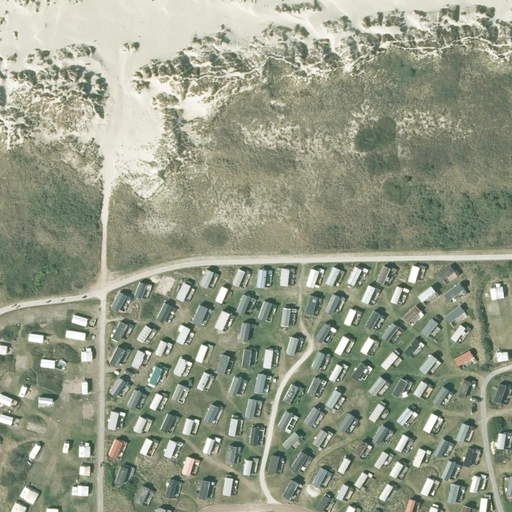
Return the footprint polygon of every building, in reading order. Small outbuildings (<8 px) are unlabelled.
[(389,267),(383,264),(376,279),(383,282),(389,267)] [(415,281),(419,266),(412,264),(408,279),(415,281)] [(454,270),(449,264),(435,274),(439,280),(454,270)] [(339,268),(333,265),(325,281),(331,284),(339,268)] [(353,284),(361,268),(355,265),(347,281),(353,284)] [(262,286),(265,268),(257,267),(255,285),(262,286)] [(286,285),(288,268),(281,267),(279,284),(286,285)] [(318,269),(310,267),(305,283),(312,286),(318,269)] [(206,287),(213,271),(206,268),(199,284),(206,287)] [(238,285),(244,270),(238,268),(232,283),(238,285)] [(317,277),(321,279),(325,270),(321,268),(317,277)] [(246,270),(240,285),(244,287),(251,273),(246,270)] [(215,271),(208,286),(213,288),(220,273),(215,271)] [(169,278),(164,276),(156,291),(162,293),(169,278)] [(146,283),(139,280),(133,295),(140,297),(146,283)] [(182,300),(190,284),(183,281),(176,297),(182,300)] [(463,288),(459,282),(444,292),(448,299),(463,288)] [(368,303),(374,286),(367,283),(360,300),(368,303)] [(435,291),(431,284),(417,294),(421,300),(435,291)] [(221,302),(227,287),(221,285),(215,299),(221,302)] [(396,303),(403,287),(397,285),(390,301),(396,303)] [(125,294),(120,292),(113,306),(119,309),(125,294)] [(242,313),(249,296),(242,293),(235,310),(242,313)] [(316,296),(308,293),(303,311),(310,313),(316,296)] [(331,313),(339,296),(332,293),(324,310),(331,313)] [(264,320),(270,303),(263,300),(257,317),(264,320)] [(162,321),(170,305),(164,302),(156,317),(162,321)] [(200,323),(207,306),(199,303),(192,320),(200,323)] [(420,310),(415,304),(401,316),(406,321),(420,310)] [(464,310),(459,304),(444,315),(448,321),(464,310)] [(286,325),(289,307),(282,306),(279,324),(286,325)] [(349,324),(356,310),(350,307),(343,322),(349,324)] [(229,312),(222,308),(214,325),(221,329),(229,312)] [(379,313),(372,310),(364,324),(370,328),(379,313)] [(87,325),(89,316),(75,312),(72,320),(87,325)] [(426,335),(437,321),(431,317),(420,331),(426,335)] [(118,340),(127,323),(119,319),(111,336),(118,340)] [(246,341),(249,323),(241,321),(238,339),(246,341)] [(127,338),(134,325),(129,322),(122,335),(127,338)] [(321,342),(330,326),(324,322),(314,338),(321,342)] [(397,326),(392,322),(381,335),(387,339),(397,326)] [(465,327),(460,323),(450,337),(455,341),(465,327)] [(142,341),(151,328),(145,324),(136,337),(142,341)] [(182,343),(189,327),(183,324),(176,340),(182,343)] [(44,341),(45,333),(30,332),(30,340),(44,341)] [(340,355),(349,338),(343,334),(334,351),(340,355)] [(292,354),(297,337),(290,335),(285,352),(292,354)] [(374,339),(369,336),(360,350),(365,353),(374,339)] [(419,342),(414,338),(404,351),(408,354),(419,342)] [(160,355),(166,341),(160,339),(154,352),(160,355)] [(201,361),(207,345),(201,343),(195,359),(201,361)] [(116,365),(124,348),(116,345),(108,362),(116,365)] [(247,366),(250,349),(243,347),(240,365),(247,366)] [(269,367),(272,349),(264,348),(262,366),(269,367)] [(137,367),(144,351),(138,349),(131,364),(137,367)] [(473,356),(469,349),(454,358),(458,365),(473,356)] [(398,355),(392,350),(380,363),(386,368),(398,355)] [(317,370),(324,354),(317,351),(310,367),(317,370)] [(223,373),(229,355),(221,352),(215,370),(223,373)] [(425,373),(436,358),(429,353),(418,368),(425,373)] [(15,367),(26,370),(29,358),(18,355),(15,367)] [(179,376),(187,360),(180,357),(173,373),(179,376)] [(366,366),(360,362),(350,375),(356,380),(366,366)] [(342,367),(337,363),(328,378),(334,381),(342,367)] [(155,385),(162,368),(155,365),(148,382),(155,385)] [(202,389),(209,373),(204,371),(196,387),(202,389)] [(260,392),(264,374),(257,372),(253,391),(260,392)] [(117,395),(125,378),(119,375),(111,392),(117,395)] [(320,379),(313,375),(305,391),(312,395),(320,379)] [(385,380),(379,375),(367,390),(373,394),(385,380)] [(407,381),(401,377),(391,393),(397,396),(407,381)] [(464,398),(469,380),(463,378),(457,396),(464,398)] [(270,394),(272,380),(266,379),(264,393),(270,394)] [(419,396),(427,384),(421,380),(413,392),(419,396)] [(177,400),(184,385),(177,382),(171,397),(177,400)] [(500,403),(506,385),(499,382),(492,400),(500,403)] [(287,402),(296,386),(290,383),(281,399),(287,402)] [(440,403),(448,390),(442,387),(434,400),(440,403)] [(133,408),(141,392),(134,388),(126,405),(133,408)] [(340,392),(334,388),(325,403),(331,407),(340,392)] [(363,394),(357,390),(348,403),(353,407),(363,394)] [(154,409),(162,395),(156,392),(148,406),(154,409)] [(251,417),(255,398),(247,397),(244,415),(251,417)] [(211,421),(217,406),(211,403),(204,418),(211,421)] [(384,407),(378,403),(368,417),(374,421),(384,407)] [(413,411),(407,406),(396,420),(402,425),(413,411)] [(321,411),(314,407),(305,422),(312,426),(321,411)] [(114,429),(118,412),(111,410),(107,427),(114,429)] [(283,429),(292,413),(285,410),(277,426),(283,429)] [(166,431),(174,415),(167,412),(159,428),(166,431)] [(354,417),(347,412),(337,427),(344,431),(354,417)] [(429,432),(437,415),(431,412),(423,429),(429,432)] [(139,432),(146,418),(140,415),(133,429),(139,432)] [(147,433),(153,420),(148,417),(142,430),(147,433)] [(189,434),(193,419),(186,417),(182,432),(189,434)] [(234,435),(237,418),(231,417),(228,434),(234,435)] [(463,441),(469,424),(462,421),(455,438),(463,441)] [(255,444),(258,427),(250,426),(248,443),(255,444)] [(387,430),(382,426),(373,438),(379,442),(387,430)] [(326,433),(320,429),(312,442),(318,446),(326,433)] [(298,436),(293,432),(281,444),(285,448),(298,436)] [(503,448),(505,433),(498,432),(496,447),(503,448)] [(409,437),(402,433),(395,447),(401,451),(409,437)] [(209,454),(214,439),(207,436),(202,451),(209,454)] [(297,447),(304,439),(300,436),(293,444),(297,447)] [(145,454),(152,440),(146,437),(139,451),(145,454)] [(115,457),(122,441),(115,438),(108,454),(115,457)] [(440,456),(448,441),(441,438),(433,453),(440,456)] [(170,457),(176,441),(169,439),(163,455),(170,457)] [(367,443),(361,439),(352,453),(358,457),(367,443)] [(178,442),(172,457),(177,459),(182,444),(178,442)] [(232,464),(236,446),(228,444),(224,463),(232,464)] [(38,460),(43,449),(36,446),(31,456),(38,460)] [(419,465),(425,450),(419,447),(412,463),(419,465)] [(469,466),(474,449),(468,447),(465,456),(462,464),(469,466)] [(306,454),(299,450),(289,466),(296,470),(306,454)] [(379,468),(388,454),(382,450),(374,465),(379,468)] [(274,473),(278,455),(270,454),(267,471),(274,473)] [(188,474),(194,457),(187,455),(181,472),(188,474)] [(343,473),(350,460),(344,457),(337,470),(343,473)] [(249,475),(252,460),(245,458),(243,474),(249,475)] [(448,479),(455,462),(448,459),(440,476),(448,479)] [(403,464),(397,461),(389,474),(395,478),(403,464)] [(121,484),(127,467),(120,465),(114,482),(121,484)] [(327,470),(320,466),(310,483),(318,486),(327,470)] [(359,487),(367,475),(362,472),(354,484),(359,487)] [(477,492),(480,476),(474,475),(470,490),(477,492)] [(230,495),(233,478),(225,476),(222,494),(230,495)] [(427,495),(434,479),(427,476),(420,492),(427,495)] [(171,497),(176,479),(169,477),(164,495),(171,497)] [(205,498),(209,480),(201,478),(197,497),(205,498)] [(297,482),(290,478),(281,494),(288,498),(297,482)] [(173,496),(178,498),(183,481),(178,480),(173,496)] [(211,480),(207,495),(212,496),(216,481),(211,480)] [(61,492),(62,482),(53,481),(51,490),(61,492)] [(341,500),(348,485),(342,483),(335,497),(341,500)] [(383,501),(392,486),(387,483),(379,498),(383,501)] [(454,503),(459,485),(451,483),(447,500),(454,503)] [(29,506),(39,495),(27,484),(17,496),(29,506)] [(140,505),(148,488),(141,484),(133,501),(140,505)] [(322,511),(329,498),(323,495),(316,508),(322,511)] [(485,511),(487,497),(481,497),(478,511),(485,511)] [(411,511),(415,500),(408,498),(403,511),(411,511)]
